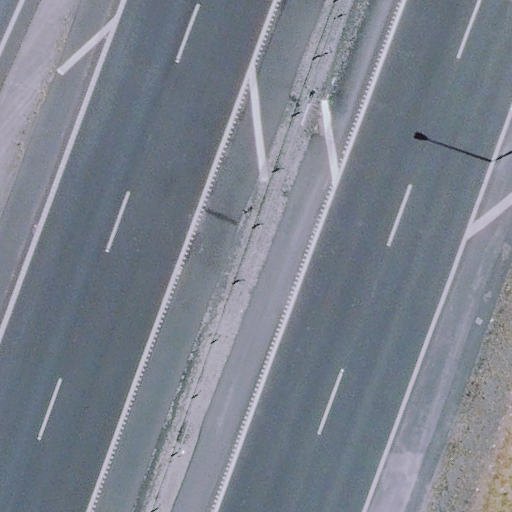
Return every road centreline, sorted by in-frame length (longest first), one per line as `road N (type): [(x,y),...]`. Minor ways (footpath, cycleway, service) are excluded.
road 1 (motorway): [(474,0),(280,511)]
road 2 (motorway): [(79,511),(269,0)]
